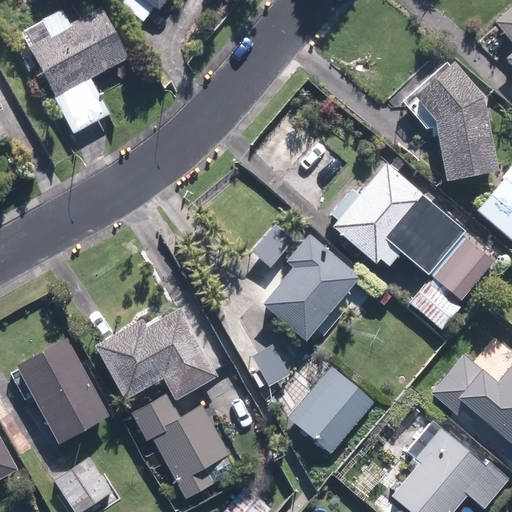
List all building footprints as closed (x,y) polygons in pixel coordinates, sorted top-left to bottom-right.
[(146,0),(163,13),(173,0),(146,0)] [(511,5),(495,21),(511,40),(511,52),(506,58),(511,64),(511,5)] [(68,14),(25,37),(58,99),(95,79),(132,60),(106,11),(75,27),(68,14)] [(437,120),(448,179),(500,169),(486,94),(456,61),(416,97),(437,120)] [(0,144),(13,138),(0,114),(8,110),(0,96),(0,144)] [(334,227),(378,263),(394,243),(430,274),(467,229),(431,199),(388,163),(353,204),(334,227)] [(511,170),(477,212),(511,241),(511,170)] [(294,240),(275,224),(253,250),(272,266),(294,240)] [(263,303),(306,339),(361,275),(309,231),(285,259),(294,267),(263,303)] [(426,282),(409,303),(443,330),(460,309),(426,282)] [(373,297),(382,305),(390,296),(381,288),(373,297)] [(161,375),(173,396),(217,372),(178,303),(145,321),(142,314),(92,341),(123,396),(161,375)] [(16,363),(59,440),(110,412),(68,335),(16,363)] [(288,375),(269,343),(246,357),(265,389),(288,375)] [(464,354),(432,392),(458,414),(467,403),(511,441),(511,365),(498,383),(464,354)] [(336,373),(295,424),(329,452),(370,401),(336,373)] [(213,481),(204,465),(220,456),(228,452),(227,451),(201,404),(180,416),(167,393),(130,413),(145,440),(151,437),(184,497),(213,481)] [(420,461),(392,495),(412,511),(450,511),(467,493),(484,507),(510,476),(488,460),(485,463),(433,419),(407,450),(420,461)] [(0,476),(18,467),(0,434),(0,476)] [(53,479),(75,511),(80,511),(112,492),(89,456),(53,479)] [(222,511),(266,511),(271,506),(245,484),(222,511)]
